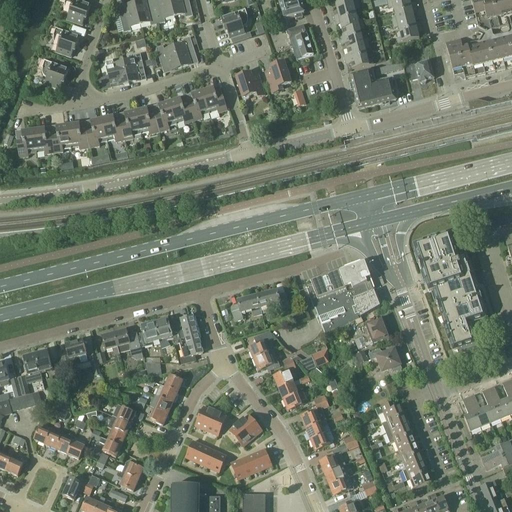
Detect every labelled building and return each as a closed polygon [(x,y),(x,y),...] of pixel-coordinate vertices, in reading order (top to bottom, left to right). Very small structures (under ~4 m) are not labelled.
[(69,16),(67,22),(81,27),(84,21),(85,21),(90,6),(72,0),(65,0),(64,6),(64,7),(64,8),(64,9),(64,11),(65,12),(65,13),(66,14),(67,15),(68,15),(69,16)] [(174,18),(169,0),(160,0),(152,2),(158,26),(165,24),(164,20),(174,18)] [(169,0),(174,18),(184,15),(185,20),(192,18),(187,0),(169,0)] [(277,0),(284,21),(304,15),(299,0),(277,0)] [(358,6),(357,2),(352,3),(351,0),(338,0),(330,2),(331,8),(335,7),(336,12),(358,6)] [(375,8),(387,6),(385,0),(373,3),(375,8)] [(416,9),(415,4),(411,5),(410,0),(388,6),(389,10),(393,9),(395,14),(416,9)] [(511,0),(479,0),(471,2),(476,23),(478,30),(471,32),(472,35),(478,34),(479,34),(481,31),(485,34),(511,26),(511,0)] [(158,26),(152,2),(142,4),(142,3),(135,5),(140,26),(150,24),(151,28),(158,26)] [(140,26),(135,5),(127,7),(127,8),(117,10),(123,35),(130,33),(130,29),(140,26)] [(356,17),(355,12),(359,11),(358,6),(336,12),(338,17),(334,18),(335,23),(356,17)] [(415,20),(413,14),(417,13),(416,9),(395,14),(396,19),(392,20),(393,25),(415,20)] [(247,19),(245,11),(221,19),(226,34),(227,34),(229,41),(244,36),(242,29),(243,29),(244,28),(245,27),(246,26),(246,25),(247,24),(247,23),(247,22),(247,21),(247,19)] [(363,26),(362,21),(358,22),(356,17),(335,23),(336,27),(340,26),(341,31),(363,26)] [(421,29),(420,24),(416,25),(415,20),(393,25),(394,30),(398,29),(400,34),(421,29)] [(362,37),(360,31),(364,30),(363,26),(341,31),(343,37),(339,38),(340,42),(362,37)] [(313,56),(304,29),(303,27),(287,32),(296,61),(313,56)] [(422,34),(421,29),(400,34),(401,39),(397,40),(398,45),(419,40),(418,34),(422,34)] [(58,48),(55,54),(70,59),(73,53),(74,53),(79,38),(55,30),(53,38),(53,39),(53,40),(53,42),(53,43),(53,44),(54,45),(55,46),(56,47),(57,47),(58,48)] [(368,46),(367,41),(363,42),(362,37),(340,42),(341,47),(345,46),(347,51),(368,46)] [(181,69),(188,67),(188,66),(197,63),(190,39),(183,42),(184,46),(174,49),(181,69)] [(511,69),(511,39),(469,51),(468,49),(463,50),(460,42),(445,45),(454,79),(459,77),(465,81),(465,82),(511,69)] [(367,57),(365,51),(369,50),(368,46),(347,51),(348,57),(344,58),(345,62),(367,57)] [(174,49),(164,52),(163,48),(156,50),(163,74),(173,71),(173,72),(181,69),(174,49)] [(145,80),(140,56),(133,57),(134,61),(123,64),(128,85),(136,83),(135,82),(145,80)] [(373,66),(372,61),(368,62),(367,57),(345,62),(346,67),(350,66),(352,71),(373,66)] [(47,80),(44,86),(59,92),(61,85),(63,85),(68,71),(44,62),(41,70),(42,70),(42,71),(42,73),(42,74),(42,75),(42,76),(43,77),(44,78),(44,79),(45,79),(47,80)] [(123,64),(113,66),(112,62),(105,64),(111,88),(120,85),(121,87),(128,85),(123,64)] [(291,85),(284,64),(269,68),(270,72),(264,74),(271,95),(278,93),(276,89),(291,85)] [(404,71),(402,64),(375,71),(376,78),(404,71)] [(414,65),(405,67),(409,83),(411,82),(418,81),(419,84),(420,84),(422,85),(425,85),(427,82),(434,80),(430,64),(415,68),(414,68),(414,65)] [(395,92),(392,81),(373,86),(370,72),(349,78),(351,85),(348,85),(350,92),(352,91),(358,111),(382,105),(383,108),(389,106),(389,104),(395,102),(393,93),(395,92)] [(258,76),(251,79),(250,75),(235,79),(241,100),(256,95),(257,99),(264,97),(258,76)] [(209,115),(217,113),(218,115),(227,112),(219,88),(210,91),(209,90),(202,93),(209,115)] [(209,115),(202,93),(194,95),(194,96),(185,99),(193,123),(202,120),(201,118),(209,115)] [(193,123),(185,99),(177,102),(176,101),(169,103),(176,126),(184,123),(185,126),(193,123)] [(176,126),(169,103),(161,106),(161,107),(152,110),(159,134),(169,131),(168,128),(176,126)] [(159,134),(152,110),(143,112),(143,111),(135,113),(140,136),(149,134),(149,136),(159,134)] [(140,136),(135,113),(127,114),(128,116),(118,118),(124,142),(133,140),(132,137),(140,136)] [(124,142),(118,118),(110,120),(109,119),(101,120),(107,143),(115,141),(115,144),(124,142)] [(107,143),(101,120),(90,123),(90,124),(85,125),(89,150),(99,148),(98,145),(107,143)] [(85,125),(79,126),(79,125),(67,127),(70,150),(79,149),(79,152),(89,150),(85,125)] [(70,150),(67,127),(56,128),(56,129),(50,130),(54,155),(62,154),(62,151),(70,150)] [(50,130),(44,131),(44,130),(33,131),(36,155),(44,154),(45,156),(54,155),(50,130)] [(36,155),(33,131),(21,133),(21,134),(15,135),(17,150),(19,160),(28,159),(28,156),(36,155)] [(451,242),(449,235),(439,239),(438,238),(423,243),(424,244),(413,247),(415,254),(418,253),(421,262),(418,263),(422,274),(424,273),(427,282),(425,283),(425,285),(428,292),(428,294),(434,292),(438,301),(435,302),(438,313),(439,313),(441,317),(443,317),(446,326),(443,327),(448,342),(449,342),(452,352),(457,351),(458,356),(476,350),(470,330),(468,325),(486,320),(484,313),(482,314),(479,305),(482,304),(478,293),(477,293),(476,289),(474,289),(471,280),(474,279),(473,277),(473,275),(472,274),(471,272),(471,271),(470,269),(470,267),(469,265),(469,264),(468,264),(465,256),(457,259),(454,251),(452,252),(449,243),(451,242)] [(345,273),(340,275),(351,299),(370,292),(365,279),(369,277),(363,261),(344,269),(345,273)] [(339,271),(310,282),(312,286),(306,288),(315,310),(316,310),(327,337),(359,320),(351,299),(340,275),(339,271)] [(262,316),(268,314),(270,311),(269,307),(280,304),(282,311),(289,309),(286,295),(278,297),(277,292),(257,297),(262,316)] [(379,308),(374,293),(352,301),(354,307),(355,306),(360,319),(379,308)] [(262,316),(257,297),(238,302),(239,307),(232,309),(235,323),(243,321),(241,314),(252,311),(254,318),(262,316)] [(199,339),(193,317),(180,320),(181,325),(176,326),(181,344),(199,339)] [(385,329),(381,319),(365,326),(358,329),(361,338),(385,329)] [(176,326),(170,328),(168,321),(154,324),(159,342),(160,342),(162,351),(170,348),(167,343),(173,341),(174,346),(180,344),(181,344),(176,326)] [(138,337),(137,338),(140,349),(144,348),(144,349),(152,347),(153,344),(159,342),(154,324),(141,328),(142,334),(139,335),(139,337),(138,337)] [(361,338),(354,341),(358,351),(365,348),(372,345),(389,339),(385,329),(361,338)] [(126,332),(114,335),(119,355),(130,352),(132,359),(135,361),(143,360),(140,349),(137,338),(136,334),(127,337),(126,332)] [(256,347),(248,350),(253,361),(269,355),(264,344),(273,340),(270,333),(254,340),(256,347)] [(114,356),(119,355),(114,335),(102,338),(105,352),(113,350),(114,356)] [(203,355),(199,339),(181,344),(180,344),(184,360),(180,360),(182,366),(196,363),(194,357),(203,355)] [(89,358),(86,359),(85,354),(82,343),(66,347),(68,357),(64,358),(67,369),(90,363),(89,358)] [(311,357),(311,358),(316,369),(328,364),(327,350),(311,357)] [(394,352),(382,356),(379,350),(368,354),(370,360),(377,358),(379,365),(397,359),(394,352)] [(51,371),(47,353),(35,356),(39,374),(51,371)] [(269,355),(253,361),(258,373),(267,369),(268,373),(279,368),(273,353),(269,355)] [(106,364),(103,354),(97,356),(99,366),(106,364)] [(366,354),(353,359),(359,372),(371,368),(366,354)] [(39,374),(35,356),(23,359),(28,377),(29,380),(39,377),(38,374),(39,374)] [(98,368),(95,356),(89,358),(90,363),(94,378),(101,376),(98,368)] [(293,356),(288,358),(291,365),(293,364),(296,363),(301,367),(304,363),(293,356)] [(401,370),(397,359),(379,365),(382,373),(392,369),(393,373),(401,370)] [(63,376),(59,362),(53,364),(57,377),(63,376)] [(0,384),(8,382),(4,364),(0,365),(0,384)] [(286,373),(274,378),(279,390),(293,384),(289,373),(296,370),(293,364),(291,365),(284,368),(286,373)] [(311,377),(320,384),(326,377),(317,370),(311,377)] [(182,383),(179,381),(182,376),(176,373),(174,379),(170,377),(165,389),(177,394),(182,383)] [(299,381),(302,386),(309,383),(307,377),(299,381)] [(29,396),(25,378),(17,380),(22,398),(29,396)] [(22,398),(17,380),(10,381),(15,399),(22,398)] [(511,416),(511,393),(508,383),(502,385),(508,400),(504,402),(511,417),(511,416)] [(298,395),(293,384),(279,390),(283,401),(298,395)] [(177,394),(165,389),(160,386),(155,397),(160,399),(172,405),(177,394)] [(504,402),(500,404),(494,389),(488,391),(500,421),(511,417),(504,402)] [(500,421),(488,391),(482,394),(488,409),(484,411),(490,425),(500,421)] [(41,405),(38,394),(32,396),(35,407),(41,405)] [(303,406),(298,395),(283,401),(288,412),(303,406)] [(35,407),(32,396),(26,397),(29,408),(35,407)] [(29,408),(26,397),(20,399),(23,410),(29,408)] [(155,397),(150,408),(155,410),(167,416),(172,405),(160,399),(155,397)] [(326,403),(324,397),(313,402),(316,407),(326,403)] [(484,411),(480,412),(474,397),(468,399),(480,429),(490,425),(484,411)] [(23,410),(20,399),(14,400),(17,411),(23,410)] [(480,429),(468,399),(462,402),(468,417),(464,419),(470,434),(480,429)] [(17,411),(14,400),(8,402),(11,413),(17,411)] [(11,415),(11,413),(8,402),(0,403),(0,416),(3,417),(11,415)] [(59,413),(56,420),(60,422),(61,420),(63,421),(67,413),(70,414),(68,405),(63,403),(59,413)] [(316,407),(317,412),(301,418),(306,430),(325,422),(321,411),(323,410),(323,411),(329,408),(326,403),(316,407)] [(405,417),(401,407),(397,408),(395,403),(376,410),(378,416),(383,415),(386,424),(405,417)] [(117,406),(112,417),(118,420),(130,426),(135,414),(123,409),(117,406)] [(203,409),(195,428),(206,433),(215,413),(203,409)] [(167,416),(155,410),(150,421),(162,427),(167,416)] [(215,413),(206,433),(217,438),(226,418),(215,413)] [(130,426),(118,420),(112,417),(107,429),(112,431),(125,437),(130,426)] [(238,425),(252,441),(262,433),(248,417),(238,425)] [(409,426),(405,417),(386,424),(382,426),(385,436),(409,426)] [(322,428),(327,426),(326,422),(306,430),(310,441),(325,435),(322,428)] [(229,433),(243,449),(252,441),(238,425),(229,433)] [(413,436),(409,426),(385,436),(389,445),(394,443),(413,436)] [(51,433),(39,428),(34,441),(45,446),(51,433)] [(63,435),(62,433),(57,431),(56,431),(52,430),(51,433),(45,446),(56,451),(61,438),(63,435)] [(125,437),(112,431),(108,441),(120,447),(125,437)] [(333,441),(334,441),(331,433),(325,435),(310,441),(315,453),(330,447),(331,450),(335,448),(333,441)] [(92,434),(91,438),(100,442),(99,443),(106,446),(105,447),(103,453),(115,458),(116,457),(116,458),(118,457),(120,454),(119,453),(118,452),(120,447),(108,441),(99,437),(92,434)] [(74,439),(67,435),(66,437),(63,435),(61,438),(56,451),(67,456),(74,439)] [(356,442),(353,436),(342,441),(345,447),(356,442)] [(416,445),(413,436),(394,443),(398,452),(416,445)] [(73,443),(75,439),(74,439),(67,456),(78,460),(83,448),(73,443)] [(345,447),(347,452),(358,448),(356,442),(345,447)] [(193,443),(185,460),(196,465),(204,448),(193,443)] [(511,455),(511,451),(509,444),(494,450),(496,455),(481,461),(484,467),(511,455)] [(420,454),(416,445),(398,452),(402,462),(420,454)] [(204,448),(196,465),(207,470),(215,453),(204,448)] [(253,455),(260,473),(271,468),(264,451),(253,455)] [(215,453),(207,470),(218,475),(226,458),(215,453)] [(424,464),(420,454),(402,462),(406,471),(400,473),(400,474),(424,464)] [(12,460),(1,455),(0,456),(0,469),(6,472),(14,455),(12,460)] [(16,462),(18,457),(14,455),(6,472),(17,477),(23,465),(16,462)] [(242,460),(249,477),(260,473),(253,455),(242,460)] [(342,460),(340,455),(319,463),(324,475),(344,467),(339,469),(336,462),(342,460)] [(511,467),(511,455),(484,467),(486,473),(501,467),(503,471),(511,467)] [(109,460),(102,457),(99,464),(106,467),(109,460)] [(231,465),(238,482),(249,477),(242,460),(231,465)] [(358,469),(366,466),(364,461),(356,464),(358,469)] [(106,467),(99,464),(97,470),(104,473),(106,467)] [(138,481),(139,481),(141,481),(142,478),(141,476),(143,471),(126,464),(122,474),(138,482),(138,481)] [(428,473),(424,464),(400,474),(404,483),(409,481),(428,473)] [(344,480),(349,478),(344,467),(324,475),(329,486),(344,480)] [(511,467),(503,471),(507,481),(511,478),(511,467)] [(122,474),(119,473),(117,478),(123,481),(120,487),(133,493),(138,482),(122,474)] [(432,483),(428,473),(409,481),(413,490),(432,483)] [(85,476),(83,481),(77,478),(75,483),(69,480),(62,497),(73,502),(78,492),(83,494),(88,483),(90,478),(85,476)] [(83,494),(89,497),(93,488),(96,489),(99,481),(91,477),(88,484),(88,483),(83,494)] [(344,480),(329,486),(333,497),(348,491),(348,492),(354,490),(349,478),(344,480)] [(366,485),(361,487),(364,493),(375,488),(373,482),(366,485)] [(501,502),(494,483),(480,489),(488,507),(501,502)] [(199,511),(199,498),(200,488),(172,487),(171,511),(199,511)] [(364,493),(366,499),(378,494),(375,488),(364,493)] [(113,499),(124,504),(127,498),(116,493),(113,499)] [(448,511),(443,498),(437,501),(435,496),(431,497),(437,511),(448,511)] [(265,511),(265,497),(242,497),(242,511),(265,511)] [(437,511),(431,497),(427,499),(429,504),(424,506),(426,511),(437,511)] [(102,507),(105,500),(100,498),(98,505),(97,504),(93,511),(107,511),(108,509),(102,507)] [(219,511),(220,498),(199,498),(199,511),(219,511)] [(93,511),(97,504),(86,499),(80,511),(93,511)] [(507,511),(504,501),(501,502),(488,507),(489,511),(507,511)] [(339,511),(361,511),(358,502),(353,504),(339,510),(339,511)] [(426,511),(424,506),(418,508),(416,503),(413,504),(415,511),(426,511)]
